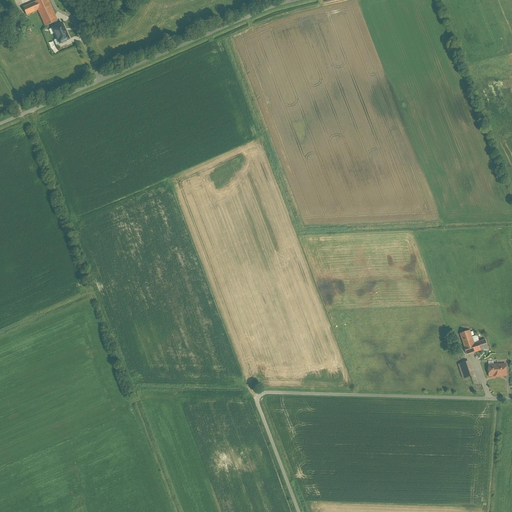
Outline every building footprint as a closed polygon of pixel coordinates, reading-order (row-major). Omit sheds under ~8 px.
[(48,0),(30,0),(23,3),(27,13),(38,8),(45,24),(57,19),(48,0)] [(65,27),(62,21),(52,25),(55,31),(65,27)] [(68,33),(65,27),(55,31),(57,37),(68,33)] [(468,331),(458,334),(466,356),(486,349),(483,340),(473,344),(468,331)] [(462,378),(470,375),(465,360),(456,363),(462,378)] [(505,366),(487,366),(488,378),(505,377),(505,366)]
